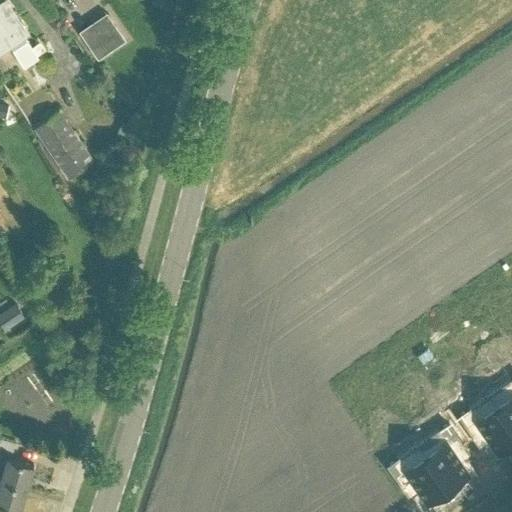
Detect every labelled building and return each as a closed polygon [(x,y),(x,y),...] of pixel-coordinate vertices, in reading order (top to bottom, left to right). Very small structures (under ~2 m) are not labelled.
[(0,0),(0,51),(29,31),(6,0),(0,0)] [(30,127),(64,177),(90,159),(56,109),(30,127)] [(0,226),(9,221),(0,207),(0,226)] [(509,378),(489,392),(511,425),(511,376),(510,378),(509,378)] [(468,407),(458,414),(472,433),(482,426),(498,450),(511,439),(511,425),(489,392),(468,406),(468,407)] [(438,427),(418,441),(448,485),(468,470),(452,447),(462,440),(448,421),(438,428),(438,427)] [(397,456),(387,463),(401,482),(411,476),(427,499),(448,485),(418,441),(397,456)] [(2,479),(26,486),(33,463),(9,455),(8,456),(9,456),(2,479)] [(0,504),(19,510),(26,486),(2,479),(0,478),(0,504)]
